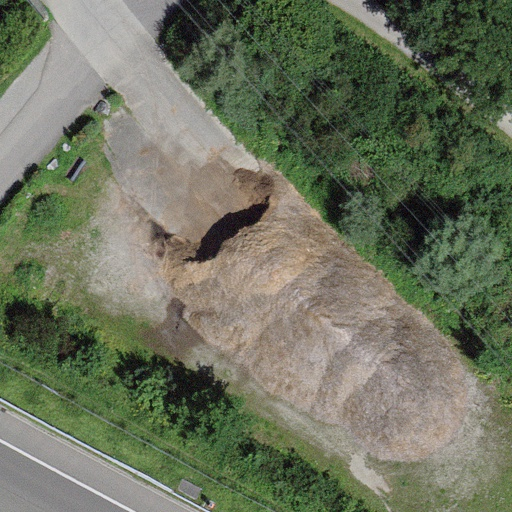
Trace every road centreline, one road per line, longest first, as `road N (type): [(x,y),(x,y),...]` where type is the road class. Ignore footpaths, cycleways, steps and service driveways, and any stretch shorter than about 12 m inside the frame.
road 1 (unclassified): [(0,173),(110,31),(84,0)]
road 2 (track): [(511,122),(354,0)]
